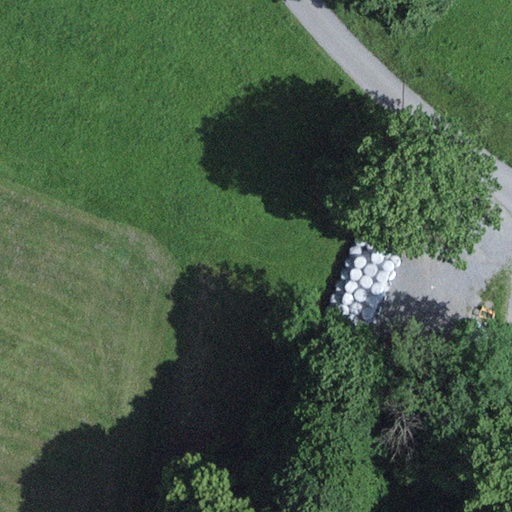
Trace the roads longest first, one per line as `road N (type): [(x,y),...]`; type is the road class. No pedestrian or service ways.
road 1 (track): [(307,0),(418,126),(511,194)]
road 2 (track): [(494,511),(511,392)]
